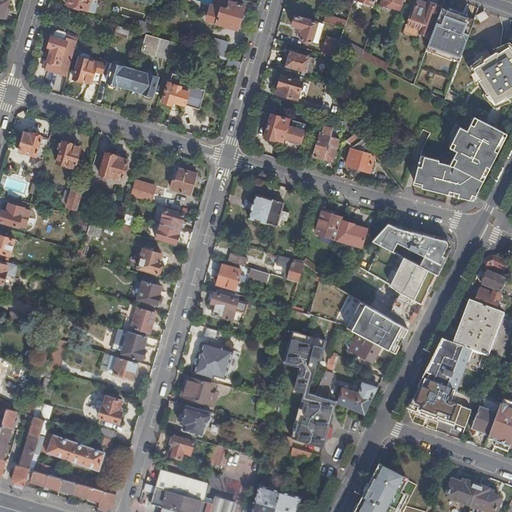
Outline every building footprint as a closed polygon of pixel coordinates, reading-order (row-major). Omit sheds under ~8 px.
[(8,0),(6,0),(0,0),(0,16),(6,18),(8,9),(6,8),(8,0)] [(67,0),(65,11),(83,17),(85,11),(87,11),(89,3),(92,4),(94,3),(94,0),(67,0)] [(213,0),(212,5),(207,21),(237,30),(244,6),(230,2),(230,0),(213,0)] [(402,0),(382,0),(382,3),(399,9),(402,0)] [(428,36),(439,7),(428,3),(427,4),(418,0),(413,13),(410,12),(406,24),(419,29),(418,33),(428,36)] [(142,34),(145,35),(154,6),(151,5),(143,30),(142,34)] [(476,18),(443,6),(428,48),(437,51),(438,48),(453,54),(452,57),(460,60),(476,18)] [(489,18),(485,11),(477,16),(481,23),(489,18)] [(345,28),(347,22),(326,15),(324,22),(345,28)] [(311,42),(317,23),(294,16),(291,26),(303,29),(300,40),(311,43),(311,42)] [(323,25),(317,23),(311,42),(317,44),(323,25)] [(53,32),(52,38),(63,41),(65,36),(63,33),(57,31),(53,32)] [(141,51),(170,59),(173,47),(174,43),(145,35),(141,51)] [(339,46),(341,40),(328,36),(322,54),(335,58),(339,46)] [(59,72),(68,74),(78,40),(72,39),(71,44),(63,41),(52,38),(51,37),(48,47),(50,48),(46,62),(47,62),(45,69),(58,73),(59,72)] [(224,58),(228,43),(215,39),(210,54),(224,58)] [(511,51),(509,47),(498,54),(497,52),(484,60),(485,62),(473,69),(480,80),(479,81),(487,94),(489,93),(496,104),(507,97),(508,99),(511,96),(511,51)] [(310,74),(314,59),(289,51),(284,67),(310,74)] [(99,85),(101,81),(105,65),(89,60),(89,57),(88,55),(82,54),(81,54),(80,58),(79,57),(73,79),(83,82),(83,81),(99,85)] [(239,71),(242,63),(229,59),(226,67),(239,71)] [(116,85),(130,89),(135,71),(106,62),(105,65),(101,81),(108,83),(108,85),(108,86),(114,88),(115,87),(116,85)] [(135,71),(130,89),(144,93),(144,95),(144,97),(150,98),(151,97),(152,96),(153,96),(158,78),(135,71)] [(170,83),(168,83),(163,103),(173,106),(173,102),(185,106),(186,105),(200,109),(205,90),(191,86),(189,92),(181,90),(182,87),(180,86),(182,79),(172,76),(170,83)] [(302,82),(281,76),(278,86),(279,86),(277,93),(297,99),(302,82)] [(337,117),(340,107),(326,88),(325,87),(318,112),(337,117)] [(289,120),(271,114),(265,137),(275,140),(275,139),(283,141),(284,138),(287,139),(289,142),(298,145),(301,143),(306,125),(293,121),(292,125),(288,124),(289,120)] [(507,134),(475,117),(468,131),(461,128),(450,148),(458,152),(451,166),(440,163),(440,161),(422,156),(415,183),(423,185),(422,188),(472,201),(473,201),(478,190),(507,134)] [(331,137),(337,139),(340,126),(335,124),(333,130),(331,137)] [(313,156),(324,159),(331,137),(333,130),(324,127),(323,133),(320,133),(313,156)] [(353,147),(364,139),(359,132),(345,141),(353,147)] [(18,152),(43,159),(48,141),(41,139),(42,137),(30,134),(24,133),(18,152)] [(331,137),(324,159),(333,162),(340,139),(337,139),(331,137)] [(73,145),(63,142),(56,163),(74,169),(80,148),(73,146),(73,145)] [(374,155),(351,149),(346,166),(369,173),(374,155)] [(99,174),(122,181),(128,161),(116,157),(116,156),(105,153),(104,157),(96,155),(92,171),(99,173),(99,174)] [(196,174),(179,169),(176,181),(173,180),(171,188),(191,194),(194,184),(196,184),(198,176),(196,175),(196,174)] [(73,211),(77,212),(82,194),(71,191),(67,207),(74,209),(73,211)] [(284,203),(256,194),(249,218),(277,227),(284,203)] [(0,221),(26,229),(31,211),(9,204),(7,213),(2,211),(0,217),(0,221)] [(165,209),(160,224),(180,229),(181,224),(182,224),(184,215),(165,209)] [(335,239),(342,218),(322,211),(316,233),(335,239)] [(77,228),(88,231),(90,222),(80,219),(77,228)] [(354,224),(344,221),(338,240),(361,247),(366,233),(353,229),(354,224)] [(88,231),(87,234),(100,238),(103,226),(90,222),(88,231)] [(180,229),(160,224),(156,238),(176,244),(179,235),(178,235),(180,229)] [(122,225),(120,230),(130,233),(131,228),(122,225)] [(446,240),(387,226),(373,241),(381,245),(394,252),(398,243),(425,256),(420,266),(437,274),(445,258),(446,259),(450,249),(446,247),(448,244),(446,240)] [(0,260),(4,261),(6,255),(10,256),(15,240),(0,235),(0,260)] [(394,252),(381,245),(368,273),(388,284),(400,293),(421,304),(437,274),(420,266),(394,252)] [(162,254),(144,249),(138,268),(158,274),(162,261),(160,261),(162,254)] [(247,259),(230,254),(228,262),(245,267),(247,259)] [(293,261),(293,259),(278,255),(276,265),(285,268),(283,278),(288,279),(293,261)] [(486,261),(482,269),(503,277),(508,263),(494,257),(486,261)] [(19,266),(4,261),(3,265),(0,263),(0,290),(2,284),(3,284),(12,287),(19,266)] [(298,282),(303,264),(293,261),(288,279),(298,282)] [(234,268),(223,264),(217,284),(227,287),(226,288),(236,290),(237,283),(241,284),(243,276),(240,275),(241,269),(234,267),(234,268)] [(259,271),(253,269),(251,276),(257,278),(259,271)] [(259,271),(257,278),(268,281),(270,274),(259,271)] [(505,280),(487,272),(482,285),(500,292),(505,280)] [(139,306),(153,311),(155,304),(158,305),(161,295),(160,295),(162,287),(143,281),(138,299),(141,300),(139,306)] [(475,302),(475,304),(494,311),(499,297),(480,289),(477,297),(475,297),(474,300),(475,302)] [(238,300),(214,293),(211,303),(216,304),(213,314),(232,320),(238,300)] [(412,322),(421,304),(400,293),(391,311),(412,322)] [(361,301),(347,327),(359,334),(382,346),(396,354),(409,329),(361,301)] [(471,351),(485,356),(501,314),(494,311),(475,304),(471,302),(455,345),(471,351)] [(146,337),(149,338),(156,313),(137,308),(130,332),(146,337)] [(221,332),(208,328),(205,336),(218,340),(221,332)] [(311,382),(312,382),(318,359),(321,360),(327,341),(308,335),(307,339),(300,336),(301,333),(292,331),(285,363),(293,365),(294,365),(305,368),(303,375),(300,375),(295,390),(305,393),(300,409),(296,423),(298,424),(296,431),(294,431),(292,439),(300,441),(324,448),(336,402),(333,401),(325,399),(317,396),(308,393),(311,382)] [(130,332),(129,332),(122,354),(142,360),(145,349),(143,349),(146,337),(130,332)] [(373,362),(382,346),(359,334),(350,350),(373,362)] [(277,335),(273,347),(279,348),(282,336),(277,335)] [(471,351),(455,345),(443,340),(423,380),(456,392),(471,351)] [(233,351),(204,342),(202,351),(201,351),(194,374),(214,379),(215,376),(226,379),(233,351)] [(336,355),(331,353),(323,378),(328,379),(336,355)] [(139,364),(118,358),(113,373),(133,379),(135,373),(136,373),(139,364)] [(211,383),(190,377),(187,387),(185,386),(183,396),(194,399),(193,402),(201,405),(201,402),(212,405),(215,394),(208,393),(211,383)] [(328,379),(323,378),(320,387),(317,396),(325,399),(331,380),(328,379)] [(365,415),(379,388),(362,382),(360,389),(354,387),(352,391),(344,388),(339,403),(365,415)] [(336,402),(339,403),(344,388),(338,386),(333,401),(336,402)] [(451,399),(421,388),(420,388),(408,411),(464,431),(472,411),(458,406),(458,405),(454,401),(451,399)] [(18,410),(34,415),(37,402),(21,398),(18,410)] [(102,407),(98,417),(119,423),(122,413),(119,412),(122,400),(113,398),(112,401),(105,399),(103,407),(102,407)] [(37,402),(34,415),(49,419),(53,407),(37,402)] [(511,445),(511,409),(500,404),(496,415),(488,436),(487,440),(511,449),(511,445)] [(211,413),(186,406),(183,415),(181,414),(180,415),(179,422),(181,423),(181,424),(193,428),(191,433),(202,436),(206,422),(208,423),(211,413)] [(488,436),(496,415),(478,408),(470,429),(488,436)] [(0,476),(1,476),(5,461),(2,460),(16,412),(6,409),(2,425),(0,431),(0,476)] [(15,483),(25,486),(30,469),(40,437),(45,420),(35,417),(20,465),(17,465),(13,480),(15,483)] [(45,420),(40,437),(45,438),(50,422),(45,420)] [(102,429),(100,436),(103,437),(114,440),(116,433),(102,429)] [(281,442),(283,436),(270,433),(269,439),(281,442)] [(99,470),(104,453),(53,435),(47,454),(48,454),(48,453),(99,470)] [(194,442),(175,436),(172,446),(171,445),(168,456),(180,459),(182,454),(190,456),(194,442)] [(115,450),(118,442),(114,440),(103,437),(101,445),(115,450)] [(310,461),(312,454),(292,448),(290,456),(310,461)] [(37,461),(34,471),(48,475),(51,466),(37,461)] [(395,511),(404,495),(401,494),(407,481),(379,466),(369,486),(355,511),(395,511)] [(30,487),(31,483),(31,481),(34,471),(30,469),(25,486),(30,487)] [(161,469),(156,488),(213,504),(214,501),(207,498),(211,484),(161,469)] [(69,492),(75,494),(77,483),(63,479),(48,475),(34,471),(31,481),(31,483),(39,486),(39,484),(51,487),(51,489),(68,494),(69,492)] [(63,479),(77,483),(79,477),(65,472),(63,479)] [(461,503),(470,506),(477,487),(462,481),(460,484),(451,481),(445,497),(455,501),(454,502),(461,504),(461,503)] [(92,487),(106,491),(108,487),(93,482),(92,487)] [(100,501),(99,508),(106,510),(113,506),(117,491),(112,489),(111,492),(106,491),(92,487),(77,483),(75,494),(80,495),(80,498),(96,502),(98,500),(100,501)] [(276,509),(281,491),(254,484),(252,494),(256,495),(254,502),(276,509)] [(477,487),(470,506),(479,510),(483,511),(496,511),(501,499),(492,496),(493,492),(477,487)] [(178,511),(211,511),(213,504),(156,488),(151,504),(167,509),(178,511)] [(276,509),(287,511),(298,511),(303,497),(281,491),(276,509)] [(399,511),(407,497),(404,495),(395,511),(399,511)] [(211,511),(233,511),(236,504),(215,497),(214,501),(213,504),(211,511)] [(245,511),(275,511),(276,509),(254,502),(252,510),(247,508),(245,511)]
